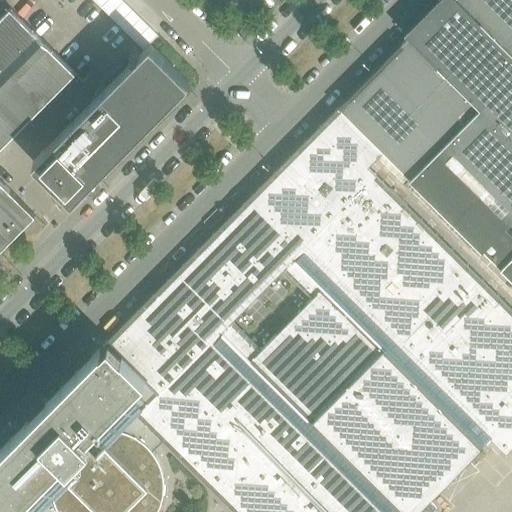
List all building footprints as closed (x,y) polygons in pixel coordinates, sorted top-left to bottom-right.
[(94,0),(93,2),(101,10),(111,0),(94,0)] [(124,0),(111,0),(101,10),(109,18),(126,2),(124,0)] [(511,52),(459,0),(444,0),(445,1),(445,13),(429,30),(417,30),(416,29),(339,106),(378,145),(481,250),(511,280),(511,233),(509,232),(508,230),(507,230),(504,227),(511,218),(511,52)] [(511,0),(459,0),(511,52),(511,0)] [(126,2),(109,18),(117,26),(134,10),(126,2)] [(0,249),(35,214),(0,179),(0,146),(75,72),(10,7),(0,16),(0,249)] [(134,10),(117,26),(125,34),(142,18),(134,10)] [(142,18),(125,34),(134,42),(150,26),(142,18)] [(244,34),(255,23),(251,19),(239,30),(244,34)] [(150,26),(134,42),(142,51),(150,43),(159,34),(150,26)] [(71,199),(188,81),(150,43),(33,161),(71,199)] [(416,511),(484,444),(483,443),(490,436),(506,452),(511,446),(511,307),(365,159),(378,145),(339,106),(103,344),(103,345),(100,349),(99,348),(45,403),(39,409),(0,447),(0,511),(156,511),(160,504),(163,495),(164,485),(164,476),(161,467),(158,458),(153,450),(152,449),(163,438),(236,511),(416,511)]
